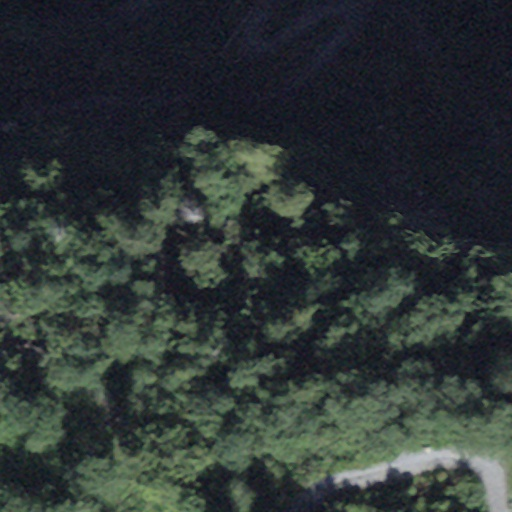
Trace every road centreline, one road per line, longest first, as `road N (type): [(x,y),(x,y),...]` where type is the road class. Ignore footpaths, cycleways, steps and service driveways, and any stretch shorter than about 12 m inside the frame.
road 1 (track): [(272,0),(259,15),(256,41),(277,41),(326,7),(346,9),(343,30),(290,91),(31,85),(0,104)]
road 2 (track): [(304,511),(335,489),(419,464),(481,464),(506,511)]
